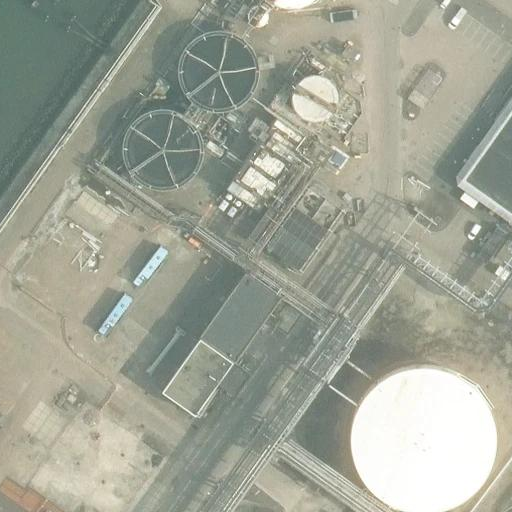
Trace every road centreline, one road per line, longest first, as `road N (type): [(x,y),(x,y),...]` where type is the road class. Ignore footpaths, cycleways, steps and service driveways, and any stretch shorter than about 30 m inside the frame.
road 1 (unknown): [(390,138),(423,118),(457,64),(455,51),(429,43),(389,67)]
road 2 (unknown): [(511,287),(390,195)]
